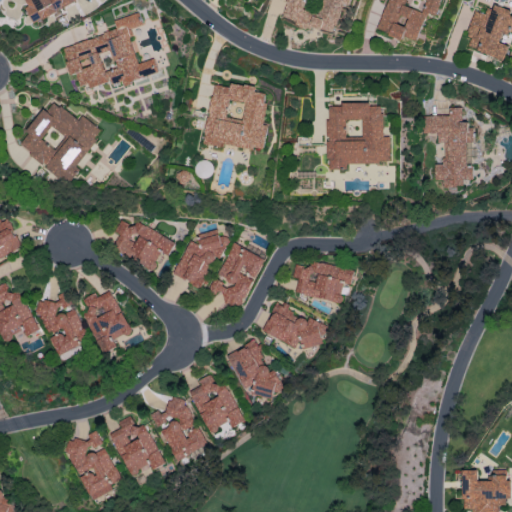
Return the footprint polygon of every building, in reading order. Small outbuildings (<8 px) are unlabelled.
[(23,0),(33,21),(78,0),(23,0)] [(287,0),(283,20),(335,32),(341,4),(349,6),(350,0),(287,0)] [(440,0),(387,0),(377,29),(416,43),(426,13),(435,16),(440,0)] [(474,10),(466,34),(471,36),(467,47),(504,60),(509,45),(499,42),(503,31),(511,33),(511,15),(510,15),(511,10),(495,4),(491,16),(474,10)] [(64,46),(76,87),(88,83),(89,87),(111,80),(113,84),(122,81),(122,84),(158,72),(153,58),(138,63),(127,29),(141,25),(137,13),(113,20),(116,30),(64,46)] [(203,143),(219,146),(220,143),(263,150),(267,126),(262,125),(267,93),(255,92),(256,86),(230,82),(229,87),(212,84),(203,143)] [(102,130),(82,115),(78,120),(51,100),(17,145),(69,183),(79,170),(75,167),(102,130)] [(382,103),(326,104),(328,169),(346,169),(346,163),(390,162),(390,136),(382,136),(382,103)] [(422,116),(423,133),(437,133),(437,142),(443,142),(444,164),(434,164),(435,179),(442,179),(442,187),(463,186),(463,179),(473,179),(472,165),(467,165),(466,142),(474,142),(473,128),(465,128),(464,107),(449,108),(449,115),(422,116)] [(196,176),(212,176),(212,160),(197,160),(196,176)] [(0,257),(21,248),(7,218),(0,220),(0,257)] [(175,243),(136,220),(132,227),(120,220),(114,231),(119,234),(112,247),(151,270),(161,252),(167,256),(175,243)] [(190,240),(173,274),(201,288),(224,241),(204,231),(198,244),(190,240)] [(264,257),(231,244),(217,279),(214,277),(208,292),(241,306),(252,278),(255,279),(264,257)] [(295,294),(340,301),(343,283),(351,284),(354,269),(312,261),(311,267),(295,264),(292,277),(298,278),(295,294)] [(0,332),(3,340),(23,330),(26,336),(38,330),(19,289),(10,294),(5,283),(0,284),(0,332)] [(96,297),(94,293),(82,298),(89,311),(83,314),(102,354),(117,347),(114,340),(131,332),(111,290),(96,297)] [(58,354),(87,341),(66,291),(56,295),(57,297),(36,305),(48,333),(63,327),(65,332),(51,338),(58,354)] [(262,330),(295,348),(298,342),(308,348),(312,341),(318,344),(326,328),(297,312),(277,301),(262,330)] [(226,355),(244,391),(271,398),(273,391),(280,392),(281,385),(274,369),(260,366),(262,356),(254,339),(245,343),(244,347),(226,355)] [(225,383),(216,387),(210,374),(197,380),(200,385),(189,391),(208,432),(229,422),(231,427),(243,421),(225,383)] [(176,461),(194,452),(196,457),(210,449),(199,427),(184,434),(182,429),(194,423),(181,396),(158,408),(158,409),(151,413),(176,461)] [(163,464),(146,423),(135,427),(130,416),(118,420),(121,428),(111,432),(128,474),(149,465),(151,469),(163,464)] [(89,497),(122,482),(104,445),(103,446),(96,430),(87,434),(65,445),(89,497)] [(497,511),(498,505),(508,505),(508,475),(491,475),(491,481),(477,481),(477,469),(462,469),(462,509),(472,509),(472,511),(497,511)] [(0,511),(14,511),(15,509),(10,497),(4,496),(1,490),(0,489),(0,511)]
